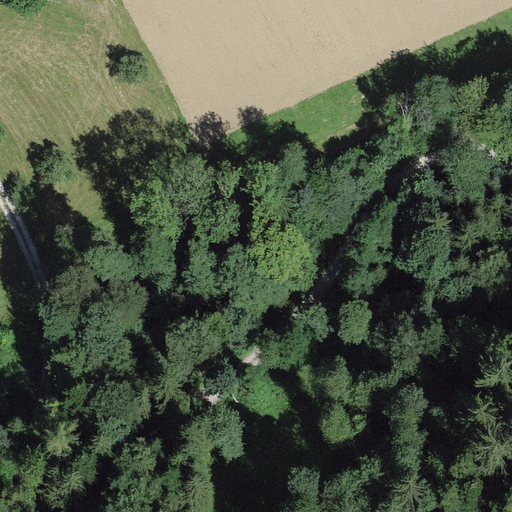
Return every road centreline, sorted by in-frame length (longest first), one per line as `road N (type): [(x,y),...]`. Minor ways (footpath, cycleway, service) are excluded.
road 1 (track): [(511,172),(494,157),(443,154),(411,167),(369,206),(244,379),(64,511)]
road 2 (track): [(0,197),(38,276),(50,356),(27,477),(12,511)]
road 3 (track): [(400,511),(511,348)]
